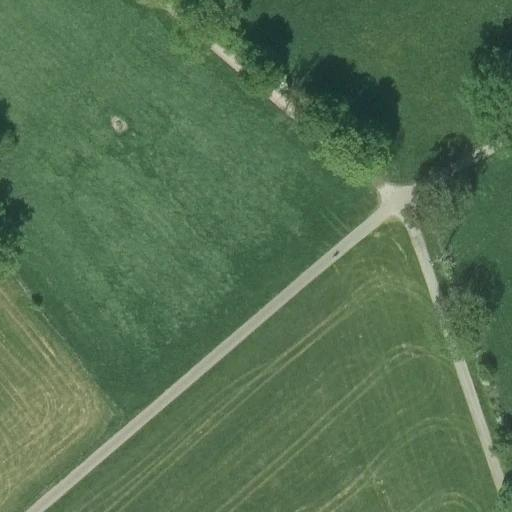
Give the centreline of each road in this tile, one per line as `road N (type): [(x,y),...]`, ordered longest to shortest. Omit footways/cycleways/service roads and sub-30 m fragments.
road 1 (track): [(397,202),(35,511)]
road 2 (track): [(397,202),(418,229),(511,507)]
road 3 (track): [(162,0),(397,202)]
road 4 (track): [(511,138),(397,202)]
